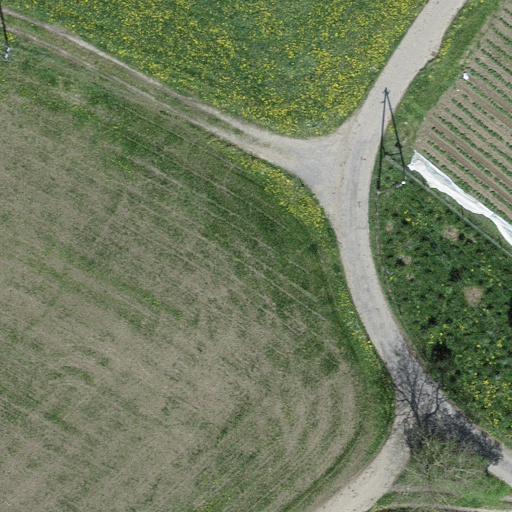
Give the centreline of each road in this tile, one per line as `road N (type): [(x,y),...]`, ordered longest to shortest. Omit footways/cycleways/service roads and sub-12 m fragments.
road 1 (unclassified): [(447,0),(359,145),(351,228),(364,291),(400,367),(473,443),(511,468)]
road 2 (track): [(356,173),(311,163),(0,25)]
road 3 (track): [(438,409),(342,511)]
